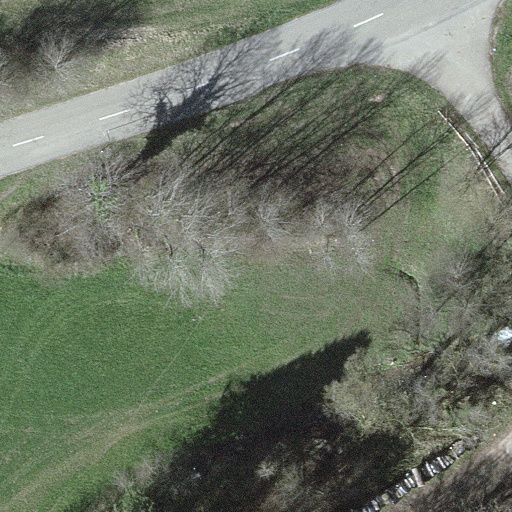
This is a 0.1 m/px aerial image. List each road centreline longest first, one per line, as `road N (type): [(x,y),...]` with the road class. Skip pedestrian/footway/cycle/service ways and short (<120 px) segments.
road 1 (tertiary): [(0,146),(431,0)]
road 2 (track): [(511,146),(426,3)]
road 3 (track): [(394,511),(511,412)]
